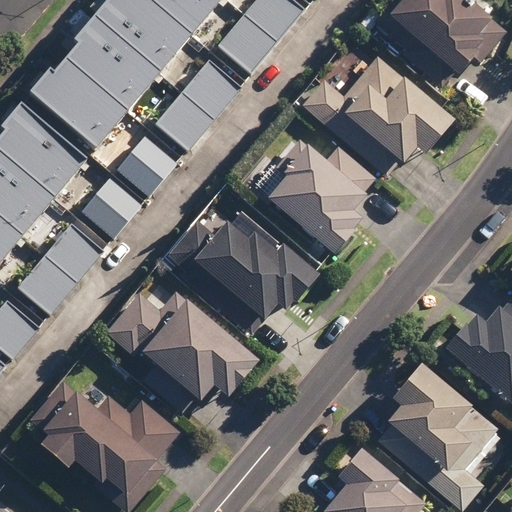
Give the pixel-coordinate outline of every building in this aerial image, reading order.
[(119,0),(84,35),(93,44),(47,90),(153,197),(185,166),(154,135),(164,125),(192,153),(247,89),(213,60),(226,45),(258,73),(311,10),(299,0),(119,0)] [(407,53),(448,94),(457,86),(476,105),(484,97),(466,78),(500,44),(490,34),(501,23),(484,6),(489,1),(488,0),(397,0),(379,18),(382,21),(410,49),(407,53)] [(411,85),(381,59),(348,97),(330,81),(310,105),(393,178),(410,158),(417,164),(431,148),(436,153),(465,121),(417,79),(411,85)] [(100,161),(36,101),(15,125),(23,131),(11,144),(6,140),(0,147),(0,384),(14,368),(0,356),(0,343),(19,360),(48,327),(19,302),(29,291),(58,316),(113,252),(88,229),(96,220),(117,240),(148,207),(115,177),(109,185),(92,170),(100,161)] [(304,139),(265,186),(346,254),(376,219),(364,210),(379,192),(374,188),(380,180),(342,148),(335,157),(321,146),(317,150),(304,139)] [(237,218),(233,222),(222,212),(209,227),(202,221),(174,254),(194,271),(188,278),(259,338),(287,304),(296,311),(328,273),(294,245),(289,251),(266,232),(262,238),(237,218)] [(511,262),(498,278),(511,289),(511,262)] [(240,397),(270,361),(198,300),(195,304),(183,293),(179,299),(163,285),(151,299),(146,294),(111,334),(140,359),(147,351),(159,362),(146,377),(189,414),(205,396),(211,401),(225,384),(240,397)] [(461,320),(431,353),(501,418),(511,407),(511,301),(510,300),(492,319),(489,316),(474,332),(461,320)] [(381,434),(371,447),(450,511),(459,511),(478,489),(466,480),(499,439),(414,369),(382,408),(392,416),(379,432),(381,434)] [(70,383),(39,419),(57,439),(50,446),(74,470),(85,460),(107,486),(105,489),(124,511),(134,511),(143,505),(136,497),(170,459),(166,456),(185,435),(149,403),(134,419),(95,384),(84,396),(70,383)] [(418,511),(421,509),(352,455),(329,484),(339,492),(322,511),(418,511)] [(511,511),(511,499),(501,511),(511,511)]
